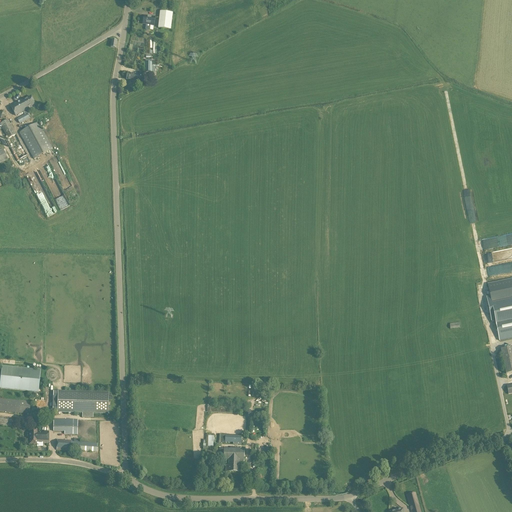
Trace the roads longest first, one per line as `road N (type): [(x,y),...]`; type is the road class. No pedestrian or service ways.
road 1 (unclassified): [(125,471),(113,105),(124,28)]
road 2 (unclassified): [(350,495),(168,496),(125,471)]
road 3 (unclassified): [(350,495),(511,436)]
road 4 (unclassified): [(0,97),(124,28)]
road 5 (unclassified): [(0,460),(125,471)]
